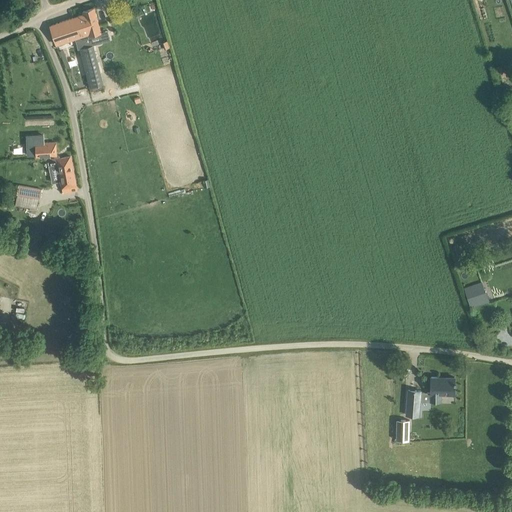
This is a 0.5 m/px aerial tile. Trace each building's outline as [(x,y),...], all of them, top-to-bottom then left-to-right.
[(84,14),(51,25),(57,45),(76,38),(79,48),(93,45),(90,35),(101,32),(94,8),(83,11),(84,14)] [(94,50),(80,53),(83,63),(97,60),(94,50)] [(62,191),(63,193),(63,192),(63,193),(67,192),(77,191),(71,156),(60,158),(60,157),(59,156),(59,155),(56,154),(56,142),(36,143),(37,156),(51,155),(53,159),(56,160),(62,188),(63,188),(63,191),(62,191)] [(11,145),(12,155),(25,154),(24,144),(11,145)] [(18,185),(17,195),(41,199),(42,190),(18,185)] [(464,288),(470,306),(489,300),(486,290),(479,293),(476,284),(464,288)] [(431,392),(431,402),(442,402),(442,394),(454,394),(454,377),(431,377),(431,392)] [(408,389),(406,415),(419,415),(421,392),(421,390),(408,389)] [(397,420),(396,440),(409,440),(410,420),(397,420)]
